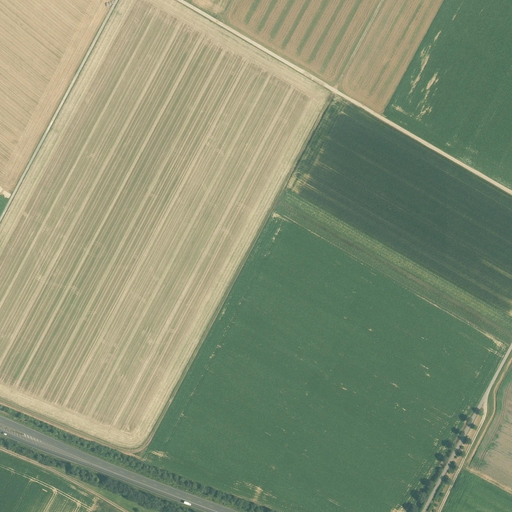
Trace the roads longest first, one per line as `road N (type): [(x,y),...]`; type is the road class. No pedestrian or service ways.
road 1 (track): [(0,400),(118,450),(143,449),(334,92),(511,195)]
road 2 (track): [(118,0),(0,222)]
road 3 (track): [(511,348),(422,511)]
road 4 (track): [(334,92),(177,0)]
road 5 (track): [(123,511),(0,449)]
road 6 (trunk): [(106,467),(221,511)]
road 7 (track): [(484,401),(486,413),(439,511)]
